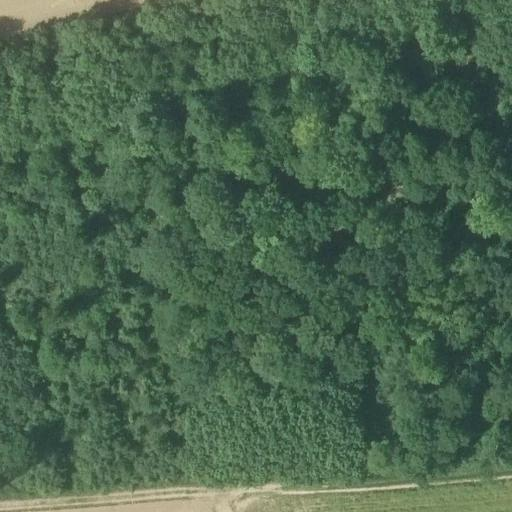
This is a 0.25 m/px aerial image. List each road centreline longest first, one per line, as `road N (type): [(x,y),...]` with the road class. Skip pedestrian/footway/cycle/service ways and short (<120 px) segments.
road 1 (track): [(214,490),(511,468)]
road 2 (track): [(214,490),(0,506)]
